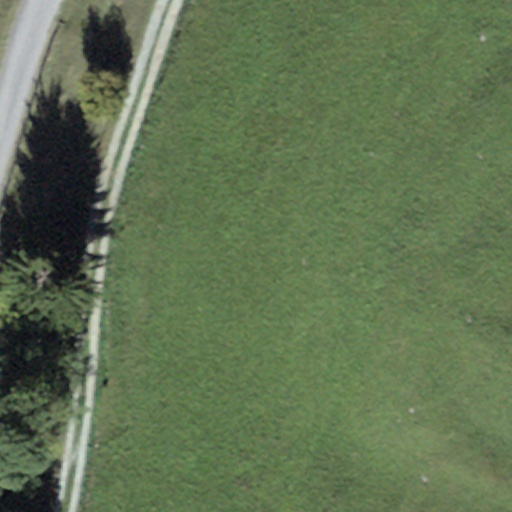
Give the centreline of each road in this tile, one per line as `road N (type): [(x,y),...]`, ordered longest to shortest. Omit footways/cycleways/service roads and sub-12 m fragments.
road 1 (track): [(182,0),(109,206),(69,511)]
road 2 (unclassified): [(52,0),(0,164)]
